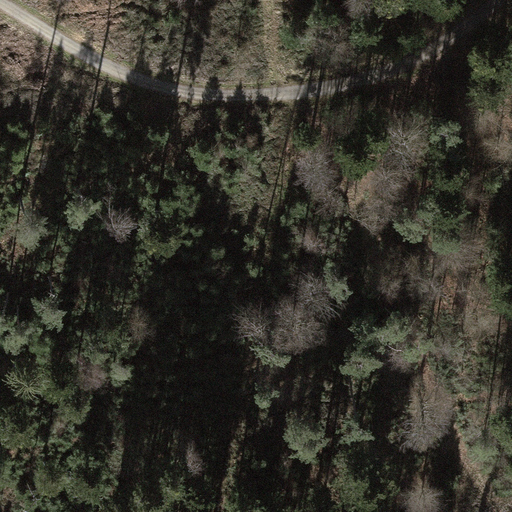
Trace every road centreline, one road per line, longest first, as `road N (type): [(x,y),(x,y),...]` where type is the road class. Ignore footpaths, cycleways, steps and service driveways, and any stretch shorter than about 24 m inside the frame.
road 1 (track): [(498,0),(394,69),(322,90),(257,97),(198,95),(132,77),(0,2)]
road 2 (track): [(299,93),(500,511)]
